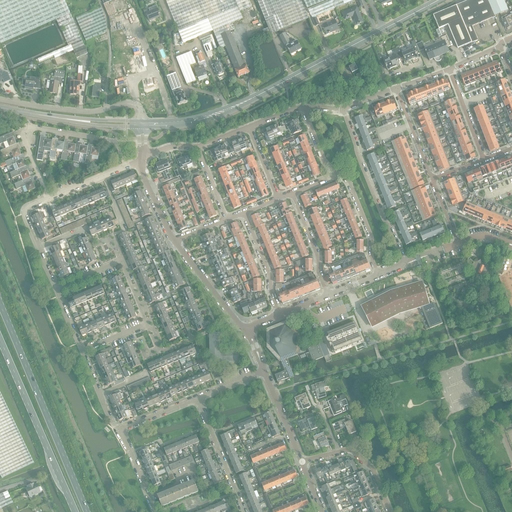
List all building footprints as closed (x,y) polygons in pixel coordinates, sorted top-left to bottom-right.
[(57,19),(68,46),(82,40),(64,0),(0,0),(0,41),(1,43),(57,19)] [(165,0),(179,32),(208,19),(213,31),(232,23),(243,19),(240,12),(251,7),(248,0),(165,0)] [(256,0),(266,23),(275,20),(279,30),(308,19),(300,0),(256,0)] [(303,0),(307,8),(327,0),(303,0)] [(329,0),(320,4),(308,9),(311,18),(355,0),(329,0)] [(469,0),(456,6),(462,19),(466,29),(472,43),(478,40),(472,27),(495,17),(495,16),(487,0),(469,0)] [(503,0),(487,0),(495,16),(508,10),(505,4),(503,0)] [(85,41),(106,32),(105,17),(100,6),(75,18),(85,41)] [(148,12),(146,13),(150,21),(154,19),(154,18),(160,16),(158,9),(157,6),(149,9),(150,12),(148,12)] [(443,27),(448,25),(462,19),(456,6),(433,15),(439,29),(443,27)] [(359,24),(363,22),(357,7),(343,13),(345,19),(353,16),(356,23),(355,23),(356,26),(359,25),(359,24)] [(511,24),(511,17),(510,14),(506,16),(502,18),(503,21),(506,29),(511,25),(511,24)] [(183,43),(198,37),(200,40),(211,36),(209,32),(213,31),(208,19),(179,32),(183,43)] [(472,43),(466,29),(462,19),(448,25),(458,49),(472,43)] [(279,31),(279,30),(275,20),(266,23),(268,28),(262,30),(264,36),(279,31)] [(328,33),(339,29),(335,20),(323,25),(326,32),(325,32),(326,36),(329,35),(328,33)] [(226,46),(235,69),(244,66),(230,31),(235,29),(232,23),(213,31),(220,49),(226,46)] [(443,42),(435,45),(440,56),(449,52),(447,47),(451,46),(447,36),(443,27),(439,29),(436,30),(439,37),(442,36),(442,37),(441,38),(443,42)] [(291,55),(301,49),(297,41),(292,44),(291,42),(290,43),(285,33),(280,36),(287,49),(288,49),(291,55)] [(210,37),(201,40),(203,45),(210,43),(212,42),(210,37)] [(68,46),(36,60),(38,66),(73,51),(76,58),(88,54),(84,46),(82,40),(68,46)] [(415,52),(418,50),(416,45),(414,41),(411,42),(413,47),(407,50),(412,60),(418,58),(415,52)] [(422,42),(416,45),(418,50),(419,52),(425,49),(422,42)] [(206,53),(211,51),(211,50),(212,49),(210,43),(203,45),(206,53)] [(441,59),(440,56),(435,45),(425,49),(430,60),(434,58),(435,60),(436,61),(437,62),(439,62),(440,61),(441,59)] [(397,59),(400,58),(397,50),(396,48),(393,50),(394,53),(392,54),(392,55),(392,56),(389,58),(393,68),(399,65),(397,59)] [(406,63),(412,60),(407,50),(402,52),(400,49),(397,50),(400,58),(403,57),(406,63)] [(191,51),(176,57),(175,58),(177,62),(185,83),(195,80),(190,65),(196,63),(191,51)] [(202,53),(199,54),(198,51),(196,52),(200,63),(201,63),(203,63),(203,62),(205,61),(202,53)] [(387,70),(393,68),(389,58),(383,60),(381,55),(378,56),(382,66),(385,64),(387,70)] [(496,74),(501,72),(497,61),(492,63),(496,74)] [(223,74),(224,73),(220,63),(212,66),(214,69),(215,69),(218,76),(219,75),(220,78),(224,76),(223,74)] [(486,65),(491,76),(496,74),(492,63),(486,65)] [(355,64),(350,67),(353,73),(359,70),(355,64)] [(246,65),(244,66),(235,69),(235,70),(238,77),(250,73),(246,65)] [(486,65),(481,67),(485,78),(491,76),(486,65)] [(201,76),(206,74),(203,66),(195,69),(198,78),(198,77),(199,80),(202,79),(201,76)] [(345,82),(350,79),(344,67),(338,70),(345,82)] [(476,69),(480,80),(485,78),(481,67),(476,69)] [(475,82),(480,80),(476,69),(471,71),(475,82)] [(0,82),(1,82),(2,80),(3,80),(4,83),(11,80),(7,73),(0,71),(0,82)] [(470,84),(475,82),(471,71),(466,73),(470,84)] [(176,73),(167,76),(172,91),(181,88),(176,73)] [(461,75),(465,86),(470,84),(466,73),(461,75)] [(79,86),(79,82),(82,82),(83,74),(82,74),(78,74),(77,82),(70,81),(70,85),(67,85),(67,89),(69,89),(69,91),(70,91),(69,95),(76,95),(76,91),(79,91),(79,86)] [(33,88),(41,89),(39,78),(30,77),(29,80),(22,79),(21,86),(25,86),(24,89),(33,90),(33,88)] [(93,81),(92,97),(99,97),(100,82),(101,80),(93,80),(93,81)] [(444,80),(440,82),(443,92),(450,89),(447,81),(446,81),(445,82),(445,81),(444,80)] [(494,84),(496,89),(507,85),(505,80),(494,84)] [(56,94),(58,82),(50,81),(48,93),(56,94)] [(440,82),(434,84),(438,95),(439,95),(439,97),(444,96),(443,93),(444,93),(443,92),(440,82)] [(434,84),(429,86),(433,97),(438,95),(434,84)] [(507,85),(496,89),(497,94),(509,89),(507,85)] [(429,86),(424,88),(428,99),(428,100),(434,98),(433,97),(429,86)] [(424,88),(418,90),(422,101),(428,99),(424,88)] [(509,89),(497,94),(499,99),(511,94),(509,89)] [(176,92),(176,91),(173,92),(174,96),(175,96),(179,104),(183,102),(184,103),(186,102),(186,101),(187,101),(183,92),(182,93),(180,90),(176,92)] [(418,90),(413,92),(417,103),(422,101),(418,90)] [(408,95),(407,96),(410,106),(417,103),(413,92),(412,93),(412,91),(409,93),(409,94),(409,95),(408,95)] [(511,97),(511,94),(499,99),(501,103),(511,99),(511,97)] [(511,99),(501,103),(501,104),(502,103),(504,107),(503,108),(511,104),(511,99)] [(453,100),(442,104),(444,110),(445,109),(455,105),(453,100)] [(390,101),(386,103),(390,113),(397,111),(393,101),(391,102),(390,101)] [(386,103),(380,105),(384,116),(390,113),(386,103)] [(511,104),(503,108),(505,113),(507,112),(511,110),(511,104)] [(374,110),(371,111),(373,116),(376,115),(377,118),(384,116),(380,105),(376,107),(376,108),(374,109),(374,110)] [(455,105),(445,109),(446,111),(446,113),(447,114),(448,113),(457,110),(455,105)] [(457,110),(448,113),(449,118),(450,118),(459,114),(457,110)] [(429,111),(417,115),(420,121),(431,116),(429,111)] [(449,118),(448,118),(450,123),(461,119),(459,114),(450,118),(449,118)] [(362,116),(355,118),(357,124),(364,122),(364,121),(366,120),(365,119),(365,118),(363,119),(362,116)] [(431,116),(420,121),(422,126),(433,122),(431,117),(431,116)] [(292,119),(285,122),(286,125),(289,124),(290,126),(288,128),(289,130),(291,129),(299,126),(297,120),(293,122),(292,119)] [(450,123),(449,123),(451,129),(452,128),(462,124),(461,119),(450,123)] [(364,122),(357,124),(359,129),(366,127),(365,124),(367,123),(366,122),(366,120),(364,121),(364,122)] [(433,122),(422,126),(424,132),(435,128),(435,127),(433,122)] [(462,124),(452,128),(454,132),(454,133),(464,129),(462,124)] [(277,125),(271,127),(275,138),(278,137),(277,134),(280,133),(283,132),(281,127),(278,128),(277,125)] [(299,126),(291,129),(293,135),(297,133),(301,132),(301,131),(302,130),(301,128),(300,128),(299,126)] [(366,127),(359,129),(361,135),(368,132),(370,131),(369,129),(368,126),(366,127)] [(267,133),(264,134),(267,142),(270,141),(270,140),(273,139),(275,138),(271,127),(266,130),(267,133)] [(435,128),(424,132),(426,138),(437,133),(436,128),(435,128)] [(454,132),(453,133),(455,138),(466,133),(464,129),(454,133),(454,132)] [(368,132),(361,135),(363,140),(370,138),(369,135),(371,134),(370,132),(370,131),(368,132)] [(0,144),(3,143),(6,148),(16,144),(13,136),(15,135),(13,132),(0,137),(0,144)] [(437,133),(426,138),(428,143),(440,139),(439,138),(437,133)] [(466,133),(455,138),(457,143),(458,142),(468,138),(466,133)] [(298,145),(300,144),(307,141),(305,135),(298,138),(296,140),(298,145)] [(37,159),(37,160),(42,161),(43,157),(44,151),(50,152),(51,149),(52,141),(46,139),(43,139),(44,137),(41,136),(37,156),(37,159)] [(407,142),(405,137),(391,142),(393,147),(407,142)] [(243,138),(237,141),(241,151),(247,149),(250,148),(247,141),(244,142),(243,138)] [(468,138),(458,142),(459,147),(470,143),(468,138)] [(50,152),(49,158),(50,158),(55,159),(56,150),(62,151),(64,143),(58,141),(55,141),(56,139),(52,139),(52,141),(51,149),(50,152)] [(440,139),(428,143),(430,149),(442,144),(440,140),(440,139)] [(62,151),(61,160),(67,161),(68,152),(74,153),(76,145),(67,143),(67,141),(64,141),(64,143),(62,151)] [(233,146),(229,147),(232,153),(235,152),(236,153),(239,152),(241,151),(237,141),(232,143),(233,146)] [(300,144),(302,149),(309,146),(307,141),(300,144)] [(373,142),(365,145),(367,151),(374,148),(373,145),(374,145),(374,144),(373,142)] [(408,146),(407,142),(393,147),(395,152),(408,146)] [(18,143),(16,144),(6,148),(0,151),(2,156),(11,153),(13,158),(21,155),(17,147),(19,146),(18,143)] [(74,153),(73,162),(78,163),(80,154),(86,155),(88,147),(87,147),(79,145),(79,143),(76,143),(76,145),(74,153)] [(459,147),(458,147),(460,152),(461,152),(463,151),(462,151),(472,148),(470,143),(459,147)] [(271,149),(273,154),(280,152),(279,149),(281,148),(280,144),(276,145),(277,146),(271,149)] [(442,144),(430,149),(433,154),(444,150),(443,149),(442,144)] [(86,155),(84,164),(90,165),(91,159),(98,160),(98,157),(100,149),(91,147),(91,145),(88,145),(87,147),(88,147),(86,155)] [(225,145),(219,148),(223,158),(226,157),(225,154),(228,153),(228,154),(232,153),(229,147),(226,149),(225,145)] [(302,149),(305,155),(311,152),(309,146),(302,149)] [(410,151),(408,146),(395,152),(397,156),(410,151)] [(214,149),(209,151),(211,155),(213,155),(215,162),(218,161),(218,160),(223,158),(219,148),(214,150),(214,149)] [(463,151),(461,152),(463,156),(464,156),(473,152),(473,150),(472,148),(462,151),(463,151)] [(283,150),(280,152),(273,154),(275,160),(282,157),(285,156),(284,154),(283,150)] [(444,150),(433,154),(435,160),(446,156),(444,151),(444,150)] [(410,151),(397,156),(399,161),(412,156),(410,151)] [(305,155),(307,160),(314,158),(311,152),(305,155)] [(463,156),(462,157),(464,162),(475,157),(475,156),(476,156),(475,153),(474,153),(473,152),(464,156),(463,156)] [(23,154),(21,155),(13,158),(5,162),(6,165),(7,167),(16,164),(18,169),(26,166),(22,158),(24,157),(23,154)] [(374,154),(367,156),(369,162),(376,159),(378,158),(377,157),(377,156),(375,156),(374,154)] [(192,155),(184,158),(188,169),(191,168),(193,167),(196,165),(192,155)] [(247,162),(248,164),(255,162),(253,156),(244,159),(245,162),(247,162)] [(401,166),(414,161),(412,156),(399,161),(401,166)] [(446,156),(435,160),(437,166),(448,161),(448,160),(446,156)] [(283,159),(282,157),(275,160),(277,166),(286,162),(284,159),(283,159)] [(185,170),(188,169),(184,158),(178,160),(181,168),(184,167),(185,170)] [(307,160),(309,166),(316,163),(314,158),(307,160)] [(507,158),(502,160),(507,170),(511,168),(507,158)] [(167,160),(161,162),(165,170),(166,174),(169,173),(168,171),(168,172),(167,170),(171,168),(170,168),(172,167),(170,164),(169,164),(167,160)] [(502,160),(498,162),(502,172),(507,170),(502,160)] [(414,161),(401,166),(403,171),(416,165),(414,161)] [(448,161),(437,166),(439,171),(450,167),(449,162),(448,161)] [(161,162),(156,164),(158,169),(156,169),(157,173),(162,171),(164,175),(166,174),(165,170),(161,162)] [(248,164),(250,170),(251,170),(257,167),(255,162),(248,164)] [(287,166),(286,162),(277,166),(279,171),(286,169),(286,167),(287,166)] [(498,162),(493,163),(497,174),(502,172),(498,162)] [(310,172),(311,171),(318,169),(316,163),(309,166),(308,166),(310,172)] [(493,163),(488,165),(493,176),(497,174),(493,163)] [(27,165),(26,166),(18,169),(9,173),(12,178),(20,175),(23,180),(30,177),(27,169),(29,168),(27,165)] [(403,171),(405,175),(418,170),(416,165),(403,171)] [(488,165),(484,167),(488,178),(493,176),(488,165)] [(225,167),(219,170),(221,175),(228,173),(225,167)] [(249,171),(251,176),(259,173),(257,167),(251,170),(250,170),(249,171)] [(484,167),(479,169),(483,180),(488,178),(484,167)] [(287,171),(286,169),(279,171),(282,177),(291,173),(290,170),(287,171)] [(320,174),(318,169),(311,171),(314,177),(320,174)] [(380,170),(374,173),(376,178),(382,175),(381,172),(383,171),(383,170),(382,169),(380,170)] [(479,169),(474,171),(478,182),(483,180),(479,169)] [(418,170),(405,175),(407,180),(420,175),(418,170)] [(474,171),(469,173),(474,184),(478,182),(474,171)] [(134,172),(128,174),(132,183),(137,180),(138,180),(134,172)] [(228,173),(221,175),(223,181),(230,178),(234,177),(233,174),(229,176),(228,173)] [(253,182),(255,181),(262,178),(259,173),(251,176),(253,182)] [(292,176),(291,173),(282,177),(284,182),(291,180),(290,177),(292,176)] [(469,173),(464,175),(468,183),(472,181),(473,184),(469,173)] [(128,174),(122,177),(126,185),(132,183),(128,174)] [(407,180),(408,185),(422,180),(420,175),(407,180)] [(32,176),(30,177),(23,180),(14,184),(16,189),(22,187),(24,193),(35,188),(31,180),(33,179),(32,176)] [(122,177),(117,179),(120,188),(126,185),(122,177)] [(194,179),(196,185),(203,182),(201,177),(194,179)] [(162,185),(166,194),(176,190),(175,187),(174,188),(173,187),(174,187),(173,184),(180,181),(179,178),(162,185)] [(230,178),(223,181),(225,187),(232,184),(230,178)] [(255,181),(257,187),(264,184),(262,178),(255,181)] [(455,178),(444,183),(444,185),(446,188),(457,184),(457,183),(455,178)] [(112,185),(110,186),(112,192),(115,191),(115,190),(120,188),(117,179),(111,182),(112,185)] [(384,180),(378,183),(380,188),(386,186),(386,185),(389,184),(387,181),(386,179),(384,180)] [(292,182),(291,180),(284,182),(286,188),(290,187),(290,188),(296,186),(294,181),(292,182)] [(408,185),(410,190),(424,185),(422,180),(408,185)] [(196,185),(199,191),(205,188),(203,182),(196,185)] [(232,184),(225,187),(228,192),(238,188),(237,185),(233,187),(232,184)] [(258,193),(259,192),(266,190),(264,184),(257,187),(255,187),(258,193)] [(457,184),(446,188),(446,189),(448,194),(459,189),(458,185),(457,184)] [(413,196),(426,191),(424,186),(411,191),(413,196)] [(199,191),(201,196),(208,194),(205,188),(199,191)] [(237,188),(228,192),(230,198),(239,194),(237,188)] [(103,189),(97,191),(101,200),(107,197),(107,198),(110,197),(107,191),(105,192),(103,189)] [(321,189),(316,191),(318,197),(321,196),(322,198),(324,197),(323,195),(321,189)] [(459,189),(448,194),(449,195),(450,199),(462,195),(461,194),(460,191),(459,189)] [(166,194),(168,200),(178,196),(176,190),(166,194)] [(268,195),(266,190),(259,192),(262,198),(268,195)] [(97,191),(92,194),(95,202),(101,200),(97,191)] [(132,195),(135,201),(143,197),(141,191),(132,195)] [(426,191),(413,196),(415,201),(428,196),(426,191)] [(239,194),(230,198),(232,203),(239,201),(238,197),(241,196),(240,193),(239,194)] [(92,194),(86,196),(90,204),(95,202),(92,194)] [(202,199),(203,202),(210,199),(208,194),(201,196),(199,197),(200,200),(202,199)] [(462,195),(450,199),(451,201),(453,205),(454,205),(455,206),(460,209),(462,203),(462,202),(464,201),(462,196),(462,195)] [(86,196),(80,198),(84,207),(90,204),(86,196)] [(179,199),(178,196),(168,200),(170,206),(180,202),(179,199)] [(417,206),(430,200),(428,196),(415,201),(417,206)] [(135,201),(137,206),(145,203),(143,197),(135,201)] [(80,198),(75,201),(78,209),(84,207),(80,198)] [(203,208),(205,207),(212,205),(210,199),(203,202),(201,203),(203,208)] [(309,200),(303,203),(305,208),(311,206),(310,203),(312,202),(311,199),(309,200)] [(342,205),(340,206),(340,208),(343,207),(349,205),(347,199),(341,202),(342,205)] [(393,201),(386,204),(388,209),(395,207),(394,204),(396,203),(396,202),(395,200),(393,201)] [(430,200),(417,206),(419,210),(432,205),(430,200)] [(75,201),(69,203),(72,212),(78,209),(75,201)] [(239,201),(232,203),(234,209),(241,206),(239,201)] [(181,205),(180,202),(170,206),(173,212),(180,209),(178,206),(181,205)] [(462,203),(460,209),(463,210),(463,212),(468,214),(472,204),(471,204),(467,202),(466,205),(462,203)] [(69,203),(63,206),(67,214),(72,212),(69,203)] [(137,206),(139,212),(148,208),(145,203),(137,206)] [(472,204),(468,214),(472,216),(476,207),(477,205),(472,203),(471,204),(472,204)] [(205,207),(208,213),(214,210),(212,205),(205,207)] [(434,210),(432,205),(419,210),(421,215),(434,210)] [(63,206),(57,208),(61,216),(67,214),(63,206)] [(476,207),(472,216),(477,218),(481,209),(476,207)] [(55,219),(61,216),(57,208),(52,211),(55,219)] [(150,214),(148,208),(139,212),(142,218),(150,214)] [(316,208),(309,211),(311,217),(319,214),(321,212),(320,210),(318,211),(316,208)] [(481,209),(477,218),(482,220),(486,211),(486,210),(481,208),(481,209)] [(173,212),(175,218),(182,215),(180,209),(173,212)] [(216,216),(214,210),(208,213),(209,216),(206,218),(207,221),(211,220),(210,218),(216,216)] [(436,215),(434,210),(421,215),(423,220),(436,215)] [(490,213),(486,222),(491,224),(496,212),(491,210),(490,213)] [(399,211),(392,213),(395,219),(401,216),(403,215),(403,213),(402,212),(400,213),(399,211)] [(486,211),(482,220),(486,222),(490,213),(486,211)] [(35,223),(43,219),(46,218),(43,213),(42,212),(32,217),(35,223)] [(496,212),(491,224),(493,225),(496,226),(501,214),(496,212)] [(284,220),(285,222),(294,219),(291,213),(290,214),(286,216),(287,219),(284,220)] [(251,217),(254,223),(261,220),(259,217),(261,216),(260,214),(251,217)] [(319,214),(311,217),(313,222),(321,219),(323,218),(323,215),(320,216),(319,214)] [(501,214),(496,226),(501,228),(505,216),(501,214)] [(175,218),(178,224),(185,222),(182,215),(175,218)] [(401,216),(395,219),(397,224),(403,221),(402,218),(404,217),(404,216),(403,215),(401,216)] [(505,216),(501,228),(505,230),(510,218),(505,216)] [(145,220),(147,226),(155,223),(153,217),(145,220)] [(112,218),(106,220),(109,229),(115,226),(112,218)] [(35,223),(37,228),(45,225),(43,219),(35,223)] [(288,223),(290,227),(296,224),(294,219),(285,222),(286,224),(288,223)] [(321,219),(313,222),(315,227),(323,224),(321,219)] [(106,220),(100,223),(104,231),(109,229),(106,220)] [(262,223),(261,220),(254,223),(256,228),(258,228),(264,225),(265,225),(264,223),(262,223)] [(349,229),(351,228),(357,226),(355,220),(349,223),(351,226),(348,227),(349,229)] [(403,221),(397,224),(399,229),(406,226),(408,225),(407,224),(407,223),(405,224),(403,221)] [(187,228),(185,222),(178,224),(180,230),(187,228)] [(100,223),(94,225),(98,234),(104,231),(100,223)] [(147,226),(149,232),(158,229),(155,223),(147,226)] [(228,227),(230,232),(239,228),(237,223),(235,224),(230,226),(228,227)] [(289,232),(292,231),(298,229),(296,224),(290,227),(291,229),(289,230),(289,232)] [(323,224),(315,227),(317,233),(325,230),(327,229),(327,227),(324,228),(323,224)] [(37,228),(40,234),(48,231),(45,225),(37,228)] [(92,236),(98,234),(94,225),(88,228),(92,236)] [(406,226),(399,229),(401,234),(408,232),(407,228),(409,227),(408,227),(408,225),(406,226)] [(436,227),(436,228),(439,234),(440,234),(444,232),(441,225),(437,227),(436,227)] [(232,238),(236,236),(241,234),(239,228),(230,232),(232,238)] [(426,228),(425,229),(426,232),(425,232),(428,238),(431,237),(433,236),(431,230),(428,231),(427,229),(426,229),(426,228)] [(149,232),(152,238),(160,234),(158,229),(149,232)] [(325,230),(317,233),(319,238),(327,235),(326,232),(328,231),(327,229),(325,230)] [(423,233),(420,234),(422,241),(427,239),(428,238),(425,232),(426,232),(425,229),(423,230),(422,231),(423,233)] [(266,230),(260,233),(262,238),(268,235),(270,235),(268,230),(266,230)] [(50,236),(48,231),(40,234),(42,240),(45,239),(46,241),(53,239),(51,236),(50,236)] [(408,232),(401,234),(404,240),(410,237),(413,236),(412,234),(411,233),(409,234),(408,232)] [(119,236),(121,242),(129,238),(127,233),(119,236)] [(213,233),(203,237),(205,242),(212,240),(211,237),(214,236),(213,233)] [(152,238),(154,243),(163,240),(160,234),(152,238)] [(327,235),(319,238),(322,244),(329,241),(332,240),(331,238),(329,239),(327,235)] [(410,237),(404,240),(406,245),(413,242),(411,239),(413,238),(413,237),(413,236),(410,237)] [(79,241),(81,247),(90,244),(87,238),(82,240),(79,241)] [(121,242),(123,248),(132,244),(129,238),(121,242)] [(212,240),(205,242),(207,248),(215,245),(217,244),(215,239),(212,240)] [(154,243),(157,249),(165,246),(163,240),(154,243)] [(329,241),(322,244),(324,249),(328,248),(332,246),(329,241)] [(53,248),(50,249),(52,254),(52,255),(54,254),(60,251),(62,251),(60,245),(59,245),(58,242),(52,245),(53,248)] [(81,247),(84,253),(92,249),(90,244),(81,247)] [(123,248),(126,253),(134,250),(132,244),(123,248)] [(215,245),(207,248),(210,254),(217,251),(219,250),(217,244),(215,245)] [(273,246),(266,249),(268,254),(276,251),(276,249),(276,248),(275,245),(273,246)] [(159,255),(161,255),(161,254),(167,251),(165,246),(157,249),(159,255)] [(328,248),(324,249),(326,252),(325,252),(325,258),(331,258),(334,258),(334,252),(331,252),(330,252),(328,248)] [(84,253),(86,259),(95,255),(92,249),(84,253)] [(217,251),(210,254),(212,259),(222,255),(223,255),(221,249),(219,250),(217,251)] [(240,253),(243,258),(251,255),(249,249),(243,252),(240,253)] [(126,253),(128,259),(137,256),(134,250),(126,253)] [(169,250),(167,251),(161,254),(161,255),(163,260),(172,256),(169,250)] [(276,251),(268,254),(271,259),(277,257),(276,253),(278,253),(277,250),(276,251)] [(54,254),(52,255),(54,261),(63,257),(62,254),(60,251),(54,254)] [(359,254),(361,259),(360,259),(362,262),(366,272),(370,270),(370,269),(364,254),(361,254),(359,254)] [(97,261),(95,255),(86,259),(89,265),(97,261)] [(222,255),(212,259),(214,265),(223,261),(222,259),(224,258),(222,255)] [(245,263),(247,262),(253,260),(251,255),(243,258),(245,263)] [(128,259),(131,265),(139,261),(137,256),(128,259)] [(163,260),(166,266),(174,262),(172,256),(163,260)] [(63,257),(54,261),(57,266),(65,263),(63,257)] [(349,267),(334,273),(334,274),(337,283),(341,281),(341,282),(343,281),(350,278),(353,277),(360,274),(361,274),(362,273),(366,272),(362,262),(352,266),(350,260),(348,261),(348,262),(349,267)] [(133,271),(135,270),(142,267),(141,267),(139,261),(131,265),(133,271)] [(223,261),(214,265),(217,271),(224,268),(225,267),(223,261)] [(166,266),(168,271),(177,268),(174,262),(166,266)] [(65,263),(57,266),(59,272),(68,269),(65,263)] [(249,274),(251,273),(257,270),(255,265),(249,268),(247,268),(249,274)] [(330,265),(323,265),(323,270),(328,283),(331,281),(332,284),(333,284),(337,283),(334,274),(334,273),(331,267),(331,266),(330,266),(330,265)] [(143,266),(141,267),(142,267),(135,270),(138,276),(146,272),(143,266)] [(168,271),(171,277),(179,274),(177,268),(168,271)] [(224,268),(217,271),(219,276),(226,273),(224,268)] [(68,269),(59,272),(62,278),(65,277),(66,279),(72,277),(71,274),(70,274),(68,269)] [(138,276),(140,281),(148,278),(146,272),(138,276)] [(226,273),(219,276),(221,282),(229,279),(227,273),(226,273)] [(276,287),(275,287),(275,290),(278,296),(279,296),(282,304),(283,304),(283,305),(291,302),(294,301),(293,300),(300,298),(303,297),(310,294),(313,293),(312,293),(320,290),(319,289),(320,289),(315,276),(314,275),(313,273),(282,285),(282,284),(276,284),(276,287)] [(171,277),(173,283),(181,279),(179,274),(171,277)] [(111,280),(114,286),(122,282),(120,277),(111,280)] [(229,279),(221,282),(223,288),(227,286),(228,289),(234,287),(233,283),(235,283),(233,277),(229,279)] [(140,281),(142,287),(151,284),(148,278),(140,281)] [(184,285),(181,279),(173,283),(175,289),(184,285)] [(114,286),(116,292),(125,288),(122,282),(114,286)] [(390,293),(362,307),(372,327),(400,313),(419,308),(420,310),(422,309),(422,310),(426,318),(422,320),(426,330),(442,324),(434,304),(430,306),(428,306),(422,282),(393,290),(394,292),(391,295),(390,293)] [(142,287),(145,293),(153,289),(151,284),(142,287)] [(234,287),(228,289),(232,297),(239,295),(240,294),(237,285),(234,287)] [(102,286),(96,288),(99,296),(105,294),(102,286)] [(181,291),(183,297),(192,293),(189,287),(181,291)] [(96,288),(90,290),(94,299),(99,296),(96,288)] [(116,292),(119,297),(127,294),(125,288),(116,292)] [(145,293),(147,299),(155,295),(153,289),(145,293)] [(90,290),(84,293),(88,301),(94,299),(90,290)] [(253,302),(254,303),(257,311),(263,308),(257,293),(256,292),(254,292),(257,300),(253,302)] [(84,293),(79,295),(82,304),(88,301),(84,293)] [(183,297),(186,302),(194,299),(192,293),(183,297)] [(257,293),(263,308),(267,307),(262,293),(257,293)] [(119,297),(121,303),(130,300),(127,294),(119,297)] [(159,294),(155,295),(147,299),(149,305),(158,301),(157,298),(160,296),(159,294)] [(79,295),(73,298),(76,306),(82,304),(79,295)] [(239,295),(232,297),(234,303),(241,300),(239,295)] [(71,308),(76,306),(73,298),(67,300),(71,308)] [(186,302),(188,308),(196,305),(194,299),(186,302)] [(121,303),(124,309),(132,305),(130,300),(121,303)] [(244,313),(250,311),(248,306),(246,300),(240,303),(244,313)] [(155,307),(157,313),(166,309),(163,303),(155,307)] [(251,313),(257,311),(254,303),(248,306),(250,311),(251,313)] [(124,309),(126,315),(134,311),(132,305),(124,309)] [(188,308),(190,314),(199,310),(196,305),(188,308)] [(157,313),(160,318),(168,315),(166,309),(157,313)] [(190,314),(193,320),(201,316),(199,310),(190,314)] [(137,317),(134,311),(126,315),(128,321),(137,317)] [(113,313),(107,316),(111,324),(117,322),(113,313)] [(160,318),(162,324),(170,320),(168,315),(160,318)] [(107,316),(102,318),(105,327),(111,324),(107,316)] [(193,320),(195,325),(204,322),(201,316),(193,320)] [(102,318),(96,321),(99,329),(105,327),(102,318)] [(162,324),(164,330),(173,326),(170,320),(162,324)] [(84,323),(85,325),(88,334),(94,331),(90,323),(89,321),(84,323)] [(96,321),(90,323),(94,331),(99,329),(96,321)] [(287,321),(272,327),(266,329),(267,348),(279,362),(280,361),(285,372),(282,373),(281,372),(278,373),(278,374),(275,375),(278,382),(290,378),(290,379),(294,377),(287,359),(300,354),(302,334),(287,321)] [(206,328),(204,322),(195,325),(198,331),(206,328)] [(329,337),(326,339),(328,343),(329,343),(333,353),(336,352),(362,341),(355,322),(327,333),(329,337)] [(82,336),(88,334),(85,325),(79,328),(82,336)] [(164,330),(167,335),(175,332),(173,326),(164,330)] [(178,337),(175,332),(167,335),(169,341),(178,337)] [(131,342),(123,346),(125,352),(134,348),(131,342)] [(309,352),(306,354),(308,358),(311,357),(313,362),(323,357),(324,357),(322,353),(320,346),(319,344),(318,343),(307,347),(309,352)] [(319,343),(324,357),(330,355),(325,343),(319,343)] [(193,345),(187,347),(191,356),(196,353),(197,355),(199,354),(196,347),(195,348),(193,345)] [(95,357),(98,363),(106,359),(104,354),(113,350),(111,347),(97,353),(98,356),(95,357)] [(187,347),(182,350),(185,358),(191,356),(187,347)] [(134,348),(125,352),(128,357),(136,354),(134,348)] [(182,350),(176,352),(179,361),(185,358),(182,350)] [(174,363),(179,361),(176,352),(170,355),(174,363)] [(128,357),(126,358),(128,364),(130,363),(139,359),(136,354),(128,357)] [(170,355),(164,357),(168,365),(174,363),(170,355)] [(164,357),(159,359),(162,368),(168,365),(164,357)] [(98,363),(100,369),(108,365),(106,359),(98,363)] [(139,359),(130,363),(133,369),(141,365),(139,359)] [(159,359),(153,362),(157,370),(162,368),(159,359)] [(151,373),(157,370),(153,362),(147,364),(151,373)] [(110,364),(108,365),(100,369),(103,374),(113,370),(110,364)] [(115,376),(113,370),(103,374),(105,380),(115,376)] [(208,371),(202,373),(206,382),(212,379),(208,371)] [(202,373),(197,376),(200,384),(206,382),(202,373)] [(116,376),(115,376),(105,380),(107,386),(111,385),(112,387),(124,382),(125,380),(125,378),(118,381),(116,376)] [(197,376),(191,378),(195,387),(200,384),(197,376)] [(191,378),(185,381),(189,389),(195,387),(191,378)] [(185,381),(180,383),(183,392),(189,389),(185,381)] [(315,385),(311,386),(313,392),(315,391),(318,399),(326,397),(325,392),(324,388),(327,387),(325,381),(315,384),(315,385)] [(180,383),(174,386),(178,394),(183,392),(180,383)] [(172,396),(178,394),(174,386),(168,388),(172,396)] [(166,391),(163,392),(167,400),(173,398),(172,396),(168,388),(168,387),(165,388),(166,391)] [(112,404),(120,400),(122,399),(119,390),(117,391),(111,394),(113,396),(109,398),(112,404)] [(0,476),(1,479),(2,478),(33,463),(0,392),(0,476)] [(163,392),(157,394),(161,403),(167,400),(163,392)] [(311,406),(309,402),(308,402),(307,398),(305,393),(294,398),(296,402),(299,401),(303,410),(311,406)] [(157,394),(152,397),(155,405),(161,403),(157,394)] [(330,401),(328,401),(334,416),(342,413),(341,411),(343,411),(343,412),(346,411),(344,406),(348,405),(344,395),(340,396),(340,398),(337,400),(336,398),(330,401)] [(152,397),(146,399),(150,407),(155,405),(152,397)] [(144,410),(140,401),(139,399),(134,402),(134,404),(138,412),(144,410)] [(146,399),(140,401),(144,410),(150,407),(146,399)] [(112,404),(114,409),(123,406),(120,400),(112,404)] [(114,409),(117,415),(125,411),(123,406),(114,409)] [(127,417),(125,411),(117,415),(119,421),(127,417)] [(265,421),(267,420),(273,418),(271,412),(265,414),(266,418),(265,418),(265,421)] [(311,430),(317,428),(314,422),(316,422),(314,417),(312,413),(305,417),(306,419),(298,422),(302,431),(306,429),(306,428),(310,426),(311,430)] [(267,420),(269,426),(275,423),(273,418),(267,420)] [(255,419),(249,421),(252,430),(258,427),(255,419)] [(349,435),(356,432),(351,420),(346,423),(345,419),(332,425),(335,432),(346,428),(349,435)] [(252,430),(249,421),(243,423),(247,432),(252,430)] [(248,434),(247,432),(243,423),(238,426),(240,432),(241,435),(245,433),(245,435),(248,434)] [(269,432),(271,431),(278,429),(275,423),(269,426),(267,427),(269,432)] [(280,434),(278,429),(271,431),(274,437),(280,434)] [(321,448),(329,445),(324,432),(313,437),(315,441),(318,439),(321,448)] [(221,436),(223,442),(230,439),(228,433),(221,436)] [(196,435),(191,437),(194,444),(199,442),(196,435)] [(191,437),(185,440),(188,447),(194,444),(191,437)] [(223,442),(226,448),(233,445),(230,439),(223,442)] [(185,440),(180,442),(183,449),(188,447),(185,440)] [(180,442),(175,444),(178,451),(183,449),(180,442)] [(282,444),(278,445),(281,452),(286,450),(283,443),(282,444)] [(172,453),(178,451),(175,444),(169,446),(172,453)] [(226,448),(228,455),(235,452),(233,445),(226,448)] [(274,447),(272,447),(275,455),(281,452),(278,445),(274,447)] [(167,456),(172,453),(169,446),(164,449),(167,456)] [(141,452),(140,452),(141,455),(142,458),(149,455),(147,450),(148,450),(147,448),(147,447),(141,450),(141,452)] [(263,451),(261,452),(264,459),(270,457),(267,450),(266,447),(263,449),(263,451)] [(271,448),(267,450),(270,457),(275,455),(272,447),(271,448)] [(201,452),(203,458),(210,455),(208,449),(201,452)] [(228,455),(231,461),(238,458),(235,452),(228,455)] [(261,452),(256,454),(259,461),(264,459),(261,452)] [(253,464),(259,461),(256,454),(250,457),(253,464)] [(149,455),(142,458),(144,461),(143,461),(144,464),(145,463),(145,464),(152,461),(149,455)] [(231,461),(233,467),(240,464),(238,458),(231,461)] [(205,463),(207,468),(214,465),(212,460),(205,463)] [(349,460),(343,462),(346,469),(350,467),(351,471),(353,474),(358,472),(356,469),(352,460),(349,461),(349,460)] [(152,461),(145,464),(146,466),(145,467),(146,469),(147,469),(154,466),(152,461)] [(343,462),(338,464),(341,471),(346,469),(343,462)] [(243,471),(240,464),(233,467),(236,474),(243,471)] [(338,464),(332,466),(335,473),(341,471),(338,464)] [(207,468),(210,474),(216,471),(214,465),(207,468)] [(505,474),(511,470),(511,469),(510,465),(503,468),(505,474)] [(154,466),(147,469),(148,472),(147,472),(148,475),(149,474),(149,475),(156,472),(154,466)] [(259,482),(262,481),(256,466),(253,467),(259,482)] [(326,466),(320,468),(324,478),(326,477),(325,474),(328,473),(329,473),(327,469),(326,466)] [(332,466),(327,469),(329,473),(328,473),(330,476),(335,473),(332,466)] [(320,468),(315,471),(320,483),(323,482),(322,479),(325,478),(324,478),(320,468)] [(295,470),(289,472),(292,479),(298,477),(295,470)] [(210,474),(212,479),(219,476),(216,471),(210,474)] [(354,478),(355,481),(365,477),(363,471),(348,477),(348,478),(349,480),(354,478)] [(156,472),(149,475),(150,478),(151,480),(158,478),(156,472)] [(289,472),(283,474),(286,482),(292,479),(289,472)] [(239,476),(242,482),(249,479),(246,473),(239,476)] [(283,474),(278,477),(281,484),(283,483),(283,485),(287,483),(286,482),(283,474)] [(221,482),(219,476),(212,479),(214,485),(221,482)] [(278,477),(273,479),(275,486),(281,484),(278,477)] [(356,484),(357,487),(367,482),(365,477),(355,481),(351,483),(352,485),(356,484)] [(158,478),(151,480),(153,483),(152,484),(153,486),(154,486),(155,486),(155,487),(163,484),(163,482),(160,483),(158,478)] [(242,482),(244,488),(251,485),(251,484),(249,479),(242,482)] [(273,479),(267,481),(270,488),(275,486),(273,479)] [(159,498),(161,504),(162,507),(198,491),(194,481),(191,482),(192,483),(163,495),(162,494),(159,495),(159,493),(155,495),(157,499),(159,498)] [(264,491),(270,488),(267,481),(264,483),(261,484),(264,491)] [(335,481),(322,487),(324,492),(331,490),(330,489),(329,487),(336,484),(335,481)] [(370,488),(367,482),(357,487),(352,489),(353,491),(359,489),(360,492),(370,488)] [(29,484),(29,485),(28,486),(27,486),(28,488),(25,489),(29,497),(40,492),(36,484),(33,485),(33,484),(31,484),(30,484),(29,484)] [(244,488),(247,494),(254,492),(251,485),(244,488)] [(331,490),(324,492),(326,498),(333,495),(335,494),(336,494),(335,491),(340,489),(339,486),(330,489),(331,490)] [(372,493),(370,488),(360,492),(361,494),(361,496),(359,497),(359,499),(372,493)] [(0,508),(8,504),(12,502),(8,494),(7,491),(0,494),(0,508)] [(247,494),(249,501),(256,498),(254,492),(247,494)] [(270,509),(273,508),(267,493),(264,494),(270,509)] [(333,495),(326,498),(328,503),(335,500),(333,495)] [(304,498),(300,499),(303,506),(309,504),(306,497),(304,498)] [(335,500),(328,503),(329,504),(331,509),(337,506),(337,504),(336,503),(339,502),(339,501),(344,499),(344,497),(335,500)] [(249,501),(252,507),(259,504),(256,498),(249,501)] [(301,507),(303,506),(300,499),(295,501),(298,510),(302,509),(301,507)] [(365,503),(367,508),(376,504),(374,499),(367,502),(365,503)] [(294,511),(298,510),(295,501),(289,504),(292,511),(293,511),(294,511)] [(224,502),(218,504),(221,511),(226,508),(227,511),(231,511),(228,504),(228,503),(225,504),(224,502)] [(337,506),(331,509),(331,511),(337,511),(342,510),(341,507),(346,505),(345,503),(341,504),(337,506)]
